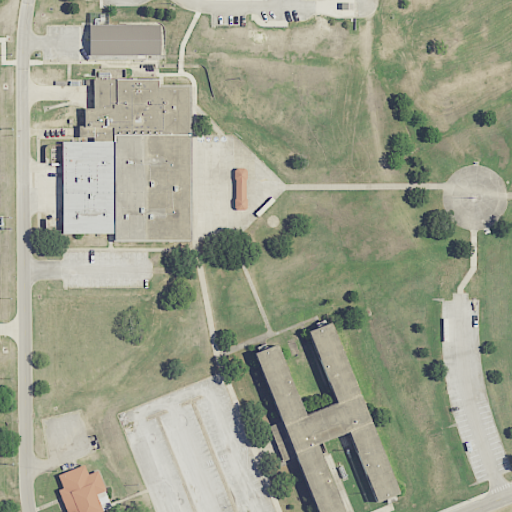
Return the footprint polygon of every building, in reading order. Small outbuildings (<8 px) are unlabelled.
[(160,24),(89,25),(90,56),(160,55),(160,24)] [(190,86),(159,86),(159,79),(93,79),(94,108),(84,108),(84,126),(79,126),(79,141),(62,141),(62,234),(115,234),(115,241),(191,240),(190,86)] [(456,318),(442,318),(442,340),(456,340),(456,318)] [(395,495),(336,321),(309,330),(334,404),(304,415),(280,344),(255,352),(279,422),(270,425),(282,462),(297,457),(315,511),(342,511),(319,443),(350,432),(374,502),(395,495)] [(58,474),(63,488),(60,489),(67,511),(101,511),(107,510),(101,494),(106,492),(98,471),(88,474),(85,465),(58,474)]
